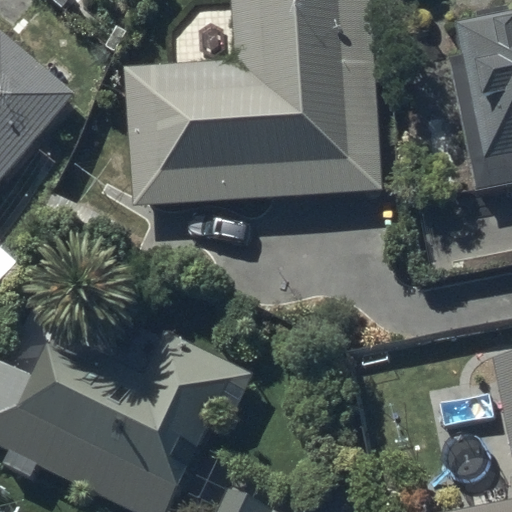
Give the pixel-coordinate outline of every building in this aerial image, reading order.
[(235,0),(239,80),(131,86),(138,222),(390,210),(379,0),(235,0)] [(511,31),(461,42),(468,73),(454,76),(482,211),(489,209),(492,227),(511,222),(511,215),(510,204),(511,203),(511,31)] [(0,203),(80,110),(5,46),(0,52),(0,203)] [(258,375),(172,334),(151,376),(65,335),(43,380),(9,364),(0,381),(0,442),(15,450),(8,463),(40,478),(45,467),(139,511),(176,511),(228,406),(240,412),(258,375)] [(511,488),(431,504),(432,511),(511,511),(511,344),(495,348),(511,434),(511,488)] [(267,511),(235,496),(227,511),(267,511)]
